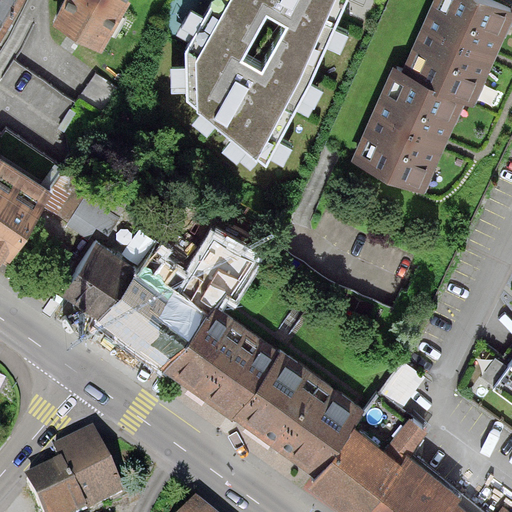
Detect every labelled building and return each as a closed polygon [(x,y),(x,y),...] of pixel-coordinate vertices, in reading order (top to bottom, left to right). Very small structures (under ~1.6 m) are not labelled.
[(0,0),(0,38),(20,0),(0,0)] [(61,0),(51,18),(100,44),(124,0),(61,0)] [(208,0),(190,41),(190,96),(267,160),(340,0),(208,0)] [(416,194),(462,97),(473,102),(511,19),(511,13),(483,0),(445,0),(411,73),(402,69),(356,166),(416,194)] [(0,248),(7,253),(52,182),(0,149),(0,248)] [(71,219),(95,232),(100,222),(113,228),(124,207),(87,188),(71,219)] [(132,261),(96,314),(165,363),(214,295),(226,304),(257,256),(206,223),(179,269),(152,241),(132,261)] [(94,236),(58,289),(96,314),(132,261),(94,236)] [(365,403),(281,344),(226,304),(214,295),(165,363),(231,411),(233,408),(315,466),(356,414),(365,403)] [(511,352),(504,363),(494,356),(477,380),(511,404),(511,352)] [(388,382),(409,400),(430,375),(409,357),(388,382)] [(358,511),(511,511),(511,508),(504,502),(495,511),(480,511),(466,500),(457,493),(462,487),(412,446),(431,423),(410,407),(385,438),(356,414),(315,466),(310,472),(357,511),(358,511)] [(22,477),(37,511),(85,511),(122,495),(92,431),(50,450),(56,462),(22,477)] [(220,511),(198,493),(182,511),(220,511)]
